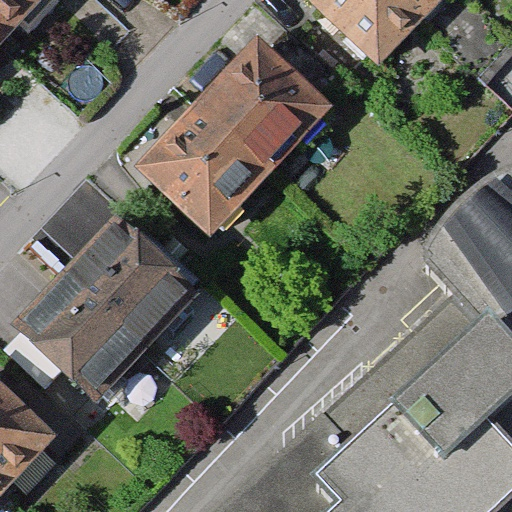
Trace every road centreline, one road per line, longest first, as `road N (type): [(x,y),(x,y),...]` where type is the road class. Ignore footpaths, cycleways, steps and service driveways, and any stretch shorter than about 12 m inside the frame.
road 1 (residential): [(511,147),(182,511)]
road 2 (residential): [(237,0),(0,252)]
